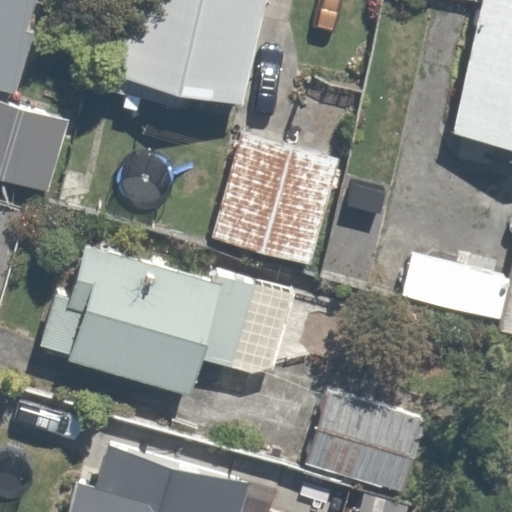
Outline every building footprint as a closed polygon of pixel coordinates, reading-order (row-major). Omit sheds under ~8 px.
[(0,0),(0,180),(51,194),(73,112),(10,95),(33,0),(0,0)] [(246,95),(262,0),(123,0),(111,73),(246,95)] [(511,0),(472,0),(451,123),(511,134),(511,0)] [(342,148),(231,120),(202,232),(314,260),(342,148)] [(31,342),(180,384),(190,349),(269,371),(292,287),(63,224),(31,342)] [(511,227),(500,304),(511,306),(511,227)] [(445,369),(337,338),(304,452),(412,483),(445,369)] [(50,511),(242,511),(255,467),(104,426),(94,463),(66,455),(50,511)]
